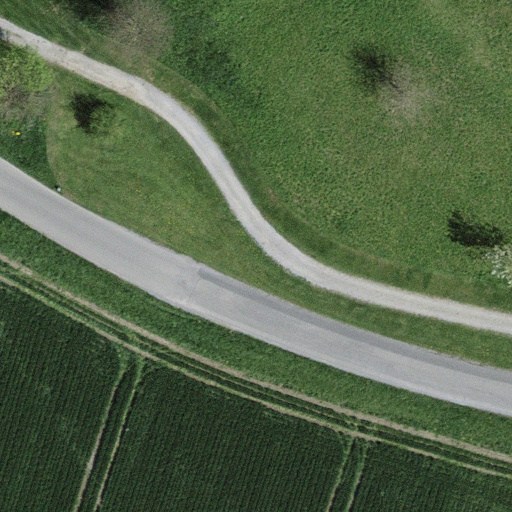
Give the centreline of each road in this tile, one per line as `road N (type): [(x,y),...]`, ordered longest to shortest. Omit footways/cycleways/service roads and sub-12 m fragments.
road 1 (track): [(511,332),(400,317),(286,260),(188,130),(0,33)]
road 2 (unclassified): [(511,404),(307,347),(203,304),(0,189)]
